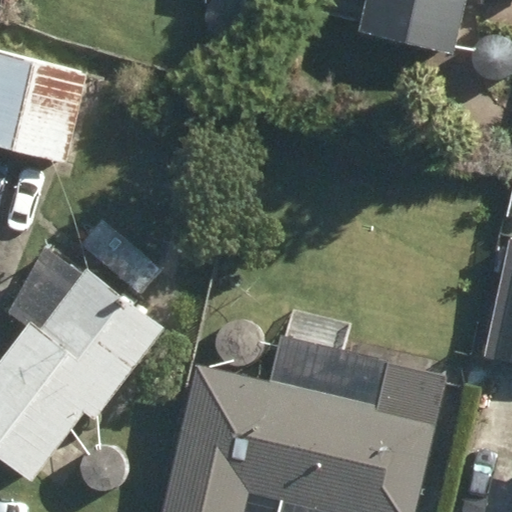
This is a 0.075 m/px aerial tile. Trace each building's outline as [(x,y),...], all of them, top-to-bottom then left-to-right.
[(362,0),(354,35),(447,56),(459,0),(362,0)] [(511,36),(490,31),(480,74),(511,81),(511,36)] [(0,56),(0,152),(60,167),(73,115),(86,118),(96,80),(0,56)] [(88,210),(70,234),(145,291),(163,267),(88,210)] [(511,242),(506,241),(481,360),(511,366),(511,242)] [(25,326),(0,359),(0,465),(27,486),(81,415),(90,422),(159,331),(82,274),(37,334),(25,326)] [(242,363),(249,362),(257,358),(262,353),(265,345),(266,337),(264,330),(259,323),(253,318),(245,316),(238,316),(231,319),(225,324),(221,330),(219,337),(220,345),(222,352),(227,357),(234,361),(242,363)] [(193,370),(158,511),(407,511),(440,379),(275,339),(263,387),(193,370)] [(102,490),(110,489),(117,485),(123,480),(126,472),(127,465),(125,457),(120,450),(114,446),(106,443),(98,444),(91,446),(86,451),(81,457),(80,464),(80,472),(83,479),(88,485),(94,488),(102,490)]
